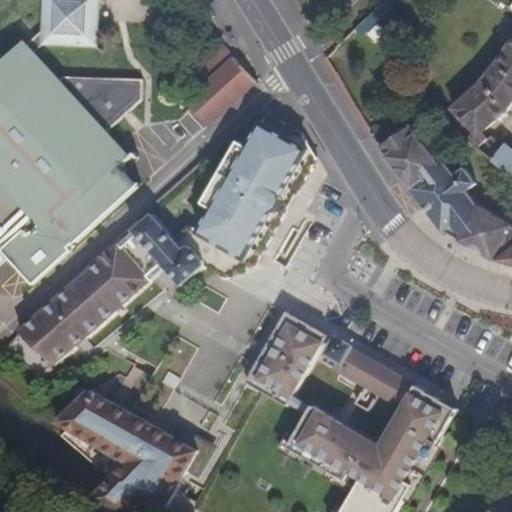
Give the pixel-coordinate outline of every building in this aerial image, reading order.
[(138,188),(112,158),(117,154),(25,49),(38,38),(89,40),(93,0),(87,0),(39,0),(38,21),(18,38),(16,36),(0,50),(0,238),(7,246),(2,250),(32,285),(71,250),(70,249),(138,188)] [(211,125),(258,82),(222,41),(189,72),(203,88),(189,99),(211,125)] [(479,130),(484,132),(511,105),(511,41),(481,85),(456,109),(479,130)] [(341,49),(328,60),(347,90),(355,85),(342,61),(346,60),(341,49)] [(359,110),(374,134),(379,130),(365,107),(359,110)] [(116,249),(25,332),(66,374),(173,274),(183,285),(205,266),(227,280),(257,267),(290,210),(280,205),(288,189),(298,195),(319,158),(304,133),(270,114),(250,149),(240,143),(204,205),(213,211),(200,233),(191,227),(176,240),(155,215),(134,233),(116,249)] [(382,147),(445,232),(447,233),(473,216),(471,213),(478,206),(468,193),(479,185),(467,169),(456,177),(446,163),(442,166),(441,165),(412,126),(382,147)] [(479,130),(473,138),(511,171),(511,148),(506,143),(484,132),(479,130)] [(463,242),(482,209),(478,206),(471,213),(473,216),(447,233),(463,242)] [(482,209),(463,242),(488,256),(500,260),(511,264),(511,223),(484,206),(482,209)] [(306,323),(328,336),(329,335),(289,311),(284,319),(303,329),(306,323)] [(399,511),(453,416),(436,406),(440,399),(415,384),(413,387),(402,381),(404,378),(339,341),(330,357),(341,363),(337,371),(394,403),(395,401),(406,407),(383,448),(314,407),(314,408),(295,398),(328,340),(328,336),(306,323),(303,329),(284,319),(248,383),(290,407),(291,404),(310,415),(289,452),(346,483),(350,476),(363,483),(346,511),(399,511)] [(361,399),(367,402),(370,398),(364,394),(361,399)] [(134,511),(140,504),(144,506),(162,511),(167,511),(188,473),(198,479),(214,448),(183,431),(177,441),(94,395),(67,426),(124,462),(113,481),(112,480),(100,502),(113,511),(114,511),(134,511)] [(440,399),(436,406),(453,416),(457,408),(440,399)]
